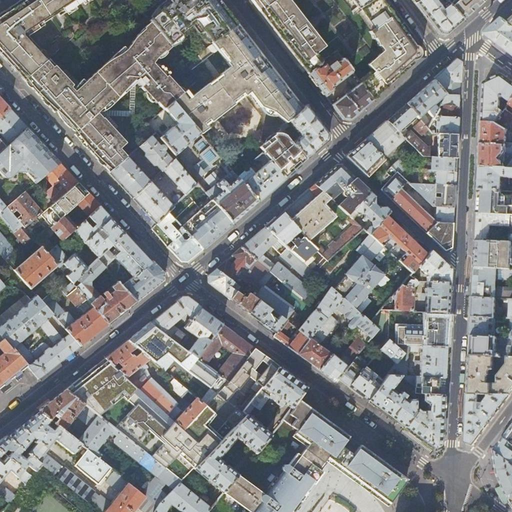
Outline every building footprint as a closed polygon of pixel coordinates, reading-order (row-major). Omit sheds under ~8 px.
[(19,75),(24,80),(48,58),(24,32),(36,24),(38,26),(57,14),(59,16),(83,1),(85,4),(91,0),(19,0),(6,9),(0,12),(0,53),(9,64),(19,75)] [(159,0),(155,3),(158,7),(149,14),(146,10),(144,12),(151,21),(172,45),(183,36),(182,34),(190,27),(207,49),(209,47),(239,25),(232,16),(220,0),(159,0)] [(251,0),(260,12),(275,0),(251,0)] [(324,47),(288,0),(275,0),(260,12),(263,16),(286,46),(305,70),(308,73),(321,64),(314,55),(324,47)] [(371,0),(352,0),(357,7),(353,10),(354,12),(360,8),(371,0)] [(417,43),(387,0),(371,0),(360,8),(373,28),(368,32),(369,34),(372,39),(373,39),(375,42),(378,47),(379,46),(383,51),(367,64),(373,71),(360,82),(373,100),(396,79),(413,64),(412,63),(418,58),(415,58),(416,50),(418,50),(414,45),(417,43)] [(439,0),(419,0),(415,3),(438,34),(440,35),(446,35),(453,28),(463,20),(447,1),(443,4),(439,0)] [(447,0),(447,1),(463,20),(485,0),(447,0)] [(354,12),(353,10),(345,1),(344,1),(353,13),(354,12)] [(511,25),(511,24),(503,18),(485,34),(508,52),(511,54),(511,25)] [(48,58),(24,80),(28,85),(36,93),(40,96),(45,100),(51,105),(55,108),(59,113),(64,118),(67,121),(73,129),(84,141),(100,159),(102,158),(108,165),(112,169),(127,156),(120,148),(126,143),(103,117),(102,117),(97,112),(102,107),(104,109),(107,108),(109,107),(111,105),(112,104),(115,101),(117,99),(118,98),(120,95),(136,81),(156,103),(157,102),(164,108),(173,101),(183,92),(168,75),(167,77),(155,63),(166,50),(167,51),(172,46),(172,45),(151,21),(145,27),(145,28),(136,36),(131,42),(128,46),(125,49),(123,51),(120,53),(119,54),(115,56),(112,58),(76,88),(48,58)] [(239,25),(209,47),(215,54),(219,51),(232,67),(193,97),(187,89),(183,92),(173,101),(200,133),(200,134),(208,127),(207,125),(220,115),(245,95),(251,91),(263,106),(274,111),(286,123),(288,121),(303,108),(268,62),(241,27),(239,25)] [(325,96),(331,92),(332,92),(332,91),(332,90),(332,89),(332,88),(331,88),(352,71),(342,58),(336,63),(332,63),(326,68),(323,66),(319,69),(320,70),(318,71),(315,68),(308,73),(324,94),(325,96)] [(447,67),(433,80),(442,90),(452,82),(451,91),(449,90),(449,94),(459,95),(460,82),(461,66),(461,62),(456,59),(447,67)] [(506,109),(510,104),(511,101),(511,81),(502,74),(484,83),(482,115),(482,123),(497,124),(506,109)] [(442,90),(433,80),(419,92),(406,104),(427,128),(431,122),(423,113),(426,110),(433,118),(434,116),(436,111),(439,105),(445,94),(442,90)] [(343,119),(350,120),(352,118),(373,100),(360,82),(332,105),(343,119)] [(449,94),(445,94),(439,105),(442,105),(459,106),(459,101),(459,95),(449,94)] [(0,98),(0,116),(9,108),(1,99),(0,98)] [(200,133),(173,101),(164,108),(175,124),(172,126),(158,136),(163,142),(168,148),(174,155),(200,133)] [(396,112),(386,121),(404,138),(421,155),(423,156),(429,156),(429,147),(426,146),(404,125),(408,122),(421,135),(428,129),(427,128),(406,104),(396,112)] [(318,119),(307,105),(303,108),(288,121),(299,134),(299,136),(291,142),(306,159),(320,147),(327,140),(328,133),(318,119)] [(459,108),(459,106),(442,105),(442,111),(436,111),(434,116),(458,118),(459,108)] [(11,110),(9,108),(0,116),(0,134),(8,144),(26,127),(11,110)] [(511,113),(506,109),(497,124),(506,129),(508,130),(511,123),(511,113)] [(458,118),(434,116),(433,118),(431,122),(427,128),(428,129),(431,133),(438,133),(457,134),(458,133),(458,118)] [(404,138),(386,121),(376,130),(365,140),(383,158),(390,151),(391,153),(393,151),(392,149),(404,138)] [(288,126),(286,123),(280,128),(281,130),(282,131),(288,126)] [(506,129),(497,124),(482,123),(482,126),(481,145),(511,147),(511,146),(511,145),(511,142),(506,142),(506,129)] [(5,184),(0,188),(0,199),(7,207),(24,192),(43,177),(60,163),(57,160),(33,134),(26,127),(8,144),(5,147),(0,151),(0,171),(6,177),(5,184)] [(263,144),(259,147),(262,152),(284,178),(287,175),(303,161),(306,159),(291,142),(282,131),(281,130),(263,144)] [(457,146),(457,134),(438,133),(436,156),(456,158),(457,146)] [(152,136),(139,147),(144,152),(144,156),(153,166),(156,166),(161,171),(173,161),(164,151),(168,148),(163,142),(159,145),(152,136)] [(223,161),(203,137),(193,145),(199,153),(197,154),(201,158),(193,166),(201,176),(216,164),(226,175),(220,180),(213,172),(204,179),(211,187),(206,192),(212,200),(232,224),(236,221),(258,201),(237,177),(223,161)] [(367,177),(382,162),(383,163),(386,161),(383,158),(365,140),(355,148),(346,156),(367,177)] [(511,154),(511,146),(511,147),(481,145),(480,156),(480,167),(508,168),(509,166),(505,166),(505,154),(511,154)] [(133,151),(127,156),(112,169),(109,172),(117,181),(132,198),(150,182),(139,170),(140,170),(137,167),(137,168),(129,160),(136,154),(133,151)] [(284,178),(262,152),(254,159),(261,160),(263,162),(262,163),(262,166),(263,167),(256,172),(250,166),(237,177),(258,201),(271,190),(284,178)] [(436,156),(429,156),(423,156),(423,162),(418,162),(416,164),(415,169),(421,169),(436,170),(455,171),(455,170),(456,158),(436,156)] [(174,159),(173,161),(163,170),(185,195),(187,193),(195,184),(174,159)] [(391,166),(397,172),(399,175),(407,168),(398,159),(391,166)] [(51,186),(35,200),(44,210),(77,182),(63,167),(60,163),(43,177),(51,186)] [(337,165),(315,184),(322,191),(331,199),(342,190),(343,191),(342,192),(342,194),(343,195),(344,195),(345,196),(346,195),(347,195),(347,196),(338,205),(347,213),(348,214),(370,192),(362,185),(341,165),(339,165),(337,165)] [(511,168),(508,168),(480,167),(479,187),(479,190),(503,191),(504,178),(511,178),(511,168)] [(455,174),(455,171),(436,170),(421,169),(420,183),(434,184),(455,185),(455,174)] [(406,181),(399,175),(397,172),(381,189),(391,199),(406,182),(406,181)] [(150,182),(132,198),(140,206),(152,219),(157,224),(168,213),(173,207),(153,185),(159,180),(156,176),(150,182)] [(81,186),(77,182),(44,210),(41,212),(40,213),(50,226),(64,215),(76,204),(89,194),(86,191),(81,186)] [(413,182),(406,182),(391,199),(426,233),(436,222),(403,191),(408,187),(426,204),(428,201),(433,206),(434,206),(434,197),(434,195),(434,184),(420,183),(413,182)] [(322,191),(315,184),(296,201),(283,212),(289,220),(303,236),(307,240),(335,216),(323,203),(327,200),(342,217),(347,213),(338,205),(331,199),(322,191)] [(454,196),(455,185),(434,184),(434,195),(437,195),(437,193),(440,194),(440,197),(434,197),(434,206),(436,206),(454,207),(454,196)] [(511,191),(503,191),(479,190),(478,194),(477,214),(511,215),(511,191)] [(41,212),(24,192),(7,207),(12,213),(16,210),(20,215),(17,219),(24,227),(40,213),(41,212)] [(374,196),(370,192),(348,214),(352,218),(356,214),(356,212),(361,212),(363,213),(364,216),(362,219),(364,220),(366,218),(368,219),(371,221),(371,226),(370,226),(365,230),(368,233),(370,234),(387,215),(390,211),(385,207),(377,207),(376,205),(374,203),(374,196)] [(184,230),(202,250),(206,246),(218,236),(232,224),(212,200),(201,209),(187,193),(185,195),(182,198),(176,204),(173,207),(168,213),(184,230)] [(91,196),(89,194),(76,204),(88,216),(99,206),(100,205),(92,197),(91,196)] [(173,201),(176,204),(182,198),(179,195),(175,195),(172,198),(173,201)] [(16,250),(0,232),(0,216),(14,233),(13,233),(28,250),(34,245),(30,240),(33,237),(24,227),(17,219),(12,213),(7,207),(0,199),(0,253),(5,259),(16,250)] [(101,208),(99,206),(88,216),(86,218),(68,235),(72,239),(76,235),(80,240),(64,255),(56,246),(54,247),(47,254),(57,265),(58,266),(79,248),(84,243),(110,218),(101,208)] [(453,221),(454,207),(436,206),(436,222),(453,223),(453,221)] [(277,217),(265,228),(290,250),(290,251),(311,270),(317,264),(309,256),(317,249),(308,241),(307,240),(303,236),(289,220),(283,212),(279,216),(277,217)] [(172,241),(184,230),(168,213),(157,224),(152,229),(161,239),(167,246),(172,241)] [(72,223),(64,215),(50,226),(35,240),(41,246),(47,254),(54,247),(46,238),(48,237),(50,240),(54,237),(51,234),(54,232),(62,240),(68,235),(86,218),(82,214),(72,223)] [(511,242),(511,215),(477,214),(477,227),(476,236),(476,240),(490,241),(491,226),(511,227),(510,242),(511,242)] [(387,216),(387,215),(370,234),(382,246),(387,241),(402,255),(397,259),(412,273),(416,268),(428,254),(427,254),(414,241),(392,221),(387,216)] [(118,226),(110,218),(84,243),(96,255),(93,257),(95,260),(96,259),(124,233),(118,226)] [(318,251),(328,259),(363,228),(355,221),(344,232),(345,233),(339,239),(338,238),(333,243),(333,244),(326,251),(322,247),(318,251)] [(453,225),(453,223),(436,222),(426,233),(444,250),(451,247),(453,225)] [(253,238),(241,248),(273,274),(304,300),(312,290),(278,262),(275,265),(262,254),(271,245),(281,254),(279,256),(292,268),(293,267),(308,279),(314,273),(311,270),(290,251),(290,250),(265,228),(253,238)] [(172,241),(167,246),(166,246),(168,248),(180,261),(187,262),(202,250),(184,230),(172,241)] [(104,267),(115,257),(133,276),(151,262),(137,247),(124,233),(96,259),(104,267)] [(370,234),(368,233),(355,249),(362,255),(333,290),(343,299),(351,307),(394,256),(382,246),(370,234)] [(476,251),(475,268),(511,269),(511,242),(510,242),(490,241),(476,240),(476,243),(476,251)] [(387,241),(382,246),(394,256),(397,259),(402,255),(387,241)] [(41,246),(14,269),(30,288),(57,265),(47,254),(41,246)] [(79,248),(58,266),(61,270),(65,266),(69,272),(66,275),(72,282),(87,268),(75,255),(81,250),(79,248)] [(293,310),(262,287),(273,274),(241,248),(232,255),(236,258),(239,260),(234,266),(231,264),(226,260),(216,269),(240,287),(259,301),(285,320),(293,310)] [(431,250),(428,254),(416,268),(417,269),(419,267),(427,275),(426,276),(426,281),(449,283),(450,275),(450,269),(440,259),(431,250)] [(72,282),(108,324),(122,313),(136,302),(121,285),(114,278),(112,279),(115,283),(107,290),(103,293),(106,297),(102,299),(90,286),(90,281),(105,268),(104,267),(96,259),(95,260),(87,268),(72,282)] [(151,262),(133,276),(121,285),(136,302),(151,290),(163,280),(164,273),(152,261),(151,262)] [(511,269),(475,268),(473,295),(473,298),(496,299),(497,288),(497,279),(503,279),(503,280),(511,280),(511,269)] [(240,287),(216,269),(209,275),(208,275),(208,278),(208,283),(219,291),(230,299),(240,287)] [(381,287),(388,279),(383,274),(375,283),(381,287)] [(394,300),(393,310),(412,310),(413,301),(413,296),(413,286),(415,286),(418,282),(410,275),(407,279),(409,280),(406,284),(406,286),(403,285),(402,284),(391,297),(394,300)] [(449,294),(449,283),(426,281),(426,287),(425,287),(425,292),(422,293),(422,299),(425,299),(425,311),(448,312),(449,294)] [(52,314),(69,334),(80,346),(93,335),(108,324),(72,282),(62,291),(83,315),(76,320),(68,312),(64,312),(49,295),(41,301),(52,314)] [(259,301),(240,287),(230,299),(244,309),(247,311),(249,313),(259,301)] [(343,299),(333,290),(330,287),(316,309),(327,318),(335,308),(343,299)] [(511,288),(497,288),(496,299),(504,299),(511,299),(511,288)] [(34,293),(36,295),(39,299),(44,295),(39,289),(34,293)] [(20,341),(39,325),(47,319),(52,314),(41,301),(39,299),(36,295),(0,325),(0,332),(13,348),(20,341)] [(191,319),(200,308),(200,307),(190,300),(186,297),(183,297),(181,297),(176,301),(176,302),(174,303),(150,323),(163,333),(173,324),(186,313),(191,319)] [(495,318),(496,299),(473,298),(473,308),(472,317),(495,318)] [(351,307),(343,299),(335,308),(350,321),(348,324),(347,326),(347,327),(348,329),(349,329),(350,329),(352,328),(355,325),(370,337),(377,330),(351,307)] [(511,299),(504,299),(504,303),(509,303),(509,315),(503,315),(503,318),(511,319),(511,318),(511,299)] [(285,320),(259,301),(249,313),(257,319),(276,333),(285,320)] [(200,308),(191,319),(184,327),(198,338),(188,351),(197,357),(210,340),(206,337),(210,332),(214,335),(222,324),(207,313),(200,308)] [(350,321),(335,308),(327,318),(311,338),(324,349),(326,347),(322,344),(337,326),(348,324),(350,321)] [(327,318),(316,309),(298,330),(300,331),(310,338),(311,338),(327,318)] [(389,310),(388,340),(394,345),(407,345),(410,345),(446,346),(447,319),(448,312),(425,311),(412,310),(393,310),(389,310)] [(497,318),(495,318),(472,317),(472,322),(472,330),(471,336),(497,337),(497,318)] [(63,339),(47,319),(39,325),(55,345),(63,339)] [(282,333),(290,324),(285,320),(276,333),(273,336),(291,350),(297,354),(310,338),(300,331),(297,334),(295,333),(290,339),(282,333)] [(141,329),(127,340),(150,358),(174,378),(188,391),(196,398),(205,405),(227,380),(217,372),(205,364),(197,357),(188,351),(177,343),(163,333),(150,323),(141,329)] [(163,333),(177,343),(185,333),(173,324),(163,333)] [(240,337),(222,324),(214,335),(210,340),(197,357),(205,364),(220,345),(228,350),(234,351),(217,372),(227,380),(254,348),(240,337)] [(369,339),(370,337),(355,325),(352,328),(350,329),(349,329),(345,334),(353,341),(343,353),(344,355),(339,361),(347,366),(350,362),(355,356),(369,339)] [(0,386),(11,378),(23,368),(27,365),(13,348),(0,332),(0,386)] [(55,345),(51,348),(48,346),(43,350),(43,353),(27,365),(38,379),(63,359),(77,348),(80,346),(69,334),(63,339),(55,345)] [(506,338),(497,337),(471,336),(471,339),(470,356),(496,357),(501,357),(500,354),(496,354),(496,345),(508,345),(508,338),(506,338)] [(324,349),(311,338),(310,338),(297,354),(317,369),(330,353),(324,349)] [(369,339),(355,356),(366,365),(380,349),(381,348),(369,339)] [(150,358),(127,340),(124,342),(105,358),(114,366),(118,362),(122,367),(118,370),(126,377),(144,363),(150,358)] [(381,348),(380,349),(396,363),(403,353),(394,345),(388,340),(381,348)] [(43,350),(48,346),(45,344),(42,344),(31,354),(20,341),(13,348),(27,365),(43,353),(43,350)] [(406,376),(407,345),(394,345),(403,353),(396,363),(387,375),(402,376),(406,376)] [(446,346),(410,345),(410,351),(420,352),(419,361),(417,361),(417,366),(419,366),(418,376),(444,377),(445,360),(446,346)] [(227,380),(205,405),(183,429),(175,421),(172,419),(126,377),(118,370),(122,367),(118,362),(114,366),(105,358),(97,364),(76,380),(65,389),(85,404),(98,415),(120,432),(181,481),(194,468),(209,452),(209,453),(220,441),(246,415),(242,411),(279,366),(269,359),(259,351),(254,348),(227,380)] [(339,361),(330,353),(317,369),(319,371),(334,382),(337,378),(347,366),(339,361)] [(495,369),(496,357),(470,356),(469,375),(468,395),(480,395),(489,395),(492,395),(492,384),(488,383),(488,378),(490,376),(490,373),(492,371),(494,371),(495,369)] [(511,393),(511,357),(509,357),(508,364),(499,377),(498,384),(492,384),(492,395),(510,395),(511,393)] [(340,380),(348,386),(362,370),(350,362),(347,366),(337,378),(340,380)] [(146,364),(144,363),(126,377),(172,419),(180,410),(175,405),(177,403),(151,378),(147,368),(148,367),(146,364)] [(304,384),(279,366),(242,411),(246,415),(247,416),(254,406),(257,408),(267,396),(282,405),(284,402),(291,406),(298,398),(307,387),(304,384)] [(383,381),(364,367),(362,370),(348,386),(365,398),(368,400),(383,381)] [(402,376),(387,375),(383,381),(368,400),(386,414),(404,427),(414,412),(414,407),(415,405),(415,399),(408,399),(407,400),(392,389),(402,376)] [(406,376),(402,376),(415,386),(416,376),(406,376)] [(418,376),(416,376),(415,386),(415,393),(423,394),(443,395),(443,391),(444,384),(444,377),(418,376)] [(188,391),(174,378),(171,381),(173,386),(174,390),(182,397),(188,391)] [(76,415),(85,404),(65,389),(52,399),(38,410),(66,432),(68,429),(66,428),(76,415)] [(442,421),(443,395),(423,394),(423,402),(427,405),(425,412),(420,412),(414,407),(414,412),(404,427),(412,433),(434,449),(437,447),(440,446),(442,421)] [(480,403),(480,395),(468,395),(467,412),(466,442),(469,443),(473,445),(510,395),(492,395),(489,395),(489,398),(484,403),(480,403)] [(183,429),(205,405),(196,398),(175,421),(183,429)] [(309,445),(325,457),(330,460),(335,464),(339,467),(343,469),(353,477),(362,483),(366,486),(376,494),(379,496),(388,503),(401,486),(406,478),(396,471),(391,467),(381,460),(367,449),(361,445),(360,445),(354,454),(350,451),(346,448),(353,440),(353,439),(349,436),(341,430),(338,427),(326,418),(315,410),(305,403),(298,398),(291,406),(292,408),(288,414),(294,419),(289,426),(295,430),(293,433),(309,445)] [(98,415),(85,404),(76,415),(89,426),(98,415)] [(77,441),(66,432),(38,410),(22,423),(6,436),(38,461),(45,452),(55,440),(79,460),(87,449),(77,441)] [(120,432),(98,415),(89,426),(77,441),(87,449),(111,468),(113,470),(119,464),(112,459),(111,460),(103,453),(102,454),(97,450),(112,432),(116,436),(120,432)] [(270,433),(247,416),(246,415),(220,441),(227,447),(236,436),(255,451),(270,433)] [(120,432),(116,436),(114,438),(115,443),(158,477),(166,483),(173,489),(180,482),(181,481),(120,432)] [(42,465),(38,461),(6,436),(0,440),(0,481),(10,470),(26,484),(42,465)] [(495,448),(494,450),(511,462),(511,443),(504,437),(495,448)] [(219,457),(227,447),(220,441),(209,453),(209,452),(194,468),(223,492),(236,475),(238,473),(219,457)] [(325,457),(309,445),(301,457),(296,453),(278,478),(276,476),(267,489),(269,490),(265,495),(236,475),(223,492),(249,511),(285,511),(286,511),(291,511),(308,490),(304,487),(306,484),(308,481),(312,484),(321,472),(317,469),(320,465),(325,457)] [(111,468),(87,449),(79,460),(75,465),(98,484),(104,477),(111,468)] [(511,462),(494,450),(497,472),(499,477),(506,493),(511,501),(511,499),(511,462)] [(62,467),(45,452),(38,461),(42,465),(57,477),(63,469),(61,468),(62,467)] [(65,468),(63,469),(57,477),(87,500),(94,491),(65,468)] [(141,493),(113,470),(111,468),(104,477),(107,479),(105,481),(119,492),(111,502),(100,494),(99,495),(94,491),(87,500),(101,511),(131,511),(137,506),(144,511),(153,511),(157,505),(141,493)] [(141,493),(157,505),(168,495),(161,489),(166,483),(158,477),(155,480),(153,478),(141,493)] [(205,511),(210,507),(180,482),(173,489),(168,495),(157,505),(153,511),(165,511),(171,503),(179,510),(184,511),(205,511)] [(3,488),(0,490),(0,495),(9,503),(10,504),(17,496),(16,495),(16,496),(5,487),(4,489),(3,488)] [(329,498),(321,511),(322,511),(333,511),(331,510),(336,502),(329,498)] [(215,501),(210,507),(205,511),(216,511),(221,505),(215,501)]
